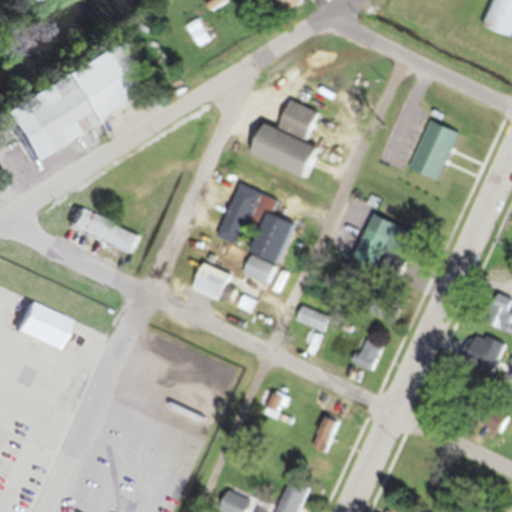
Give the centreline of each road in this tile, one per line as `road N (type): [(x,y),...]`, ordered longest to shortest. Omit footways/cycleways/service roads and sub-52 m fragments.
road 1 (residential): [(511,481),(34,245),(10,221)]
road 2 (residential): [(49,511),(151,304),(246,74)]
road 3 (residential): [(0,226),(361,0)]
road 4 (residential): [(346,511),(511,163)]
road 5 (residential): [(511,108),(322,25)]
